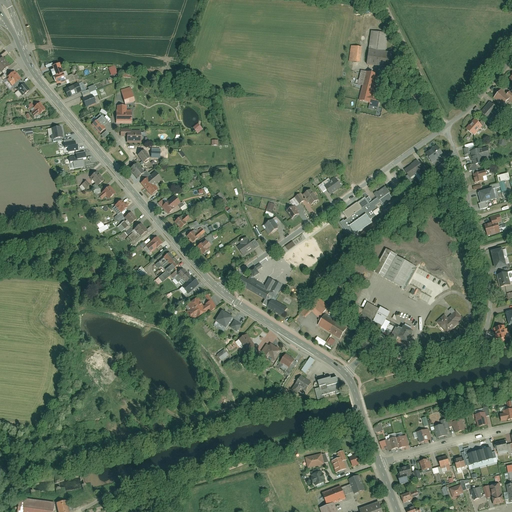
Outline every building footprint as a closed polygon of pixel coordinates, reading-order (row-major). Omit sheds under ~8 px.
[(372,32),(368,65),(394,68),(396,53),(386,52),(388,34),(372,32)] [(350,46),(348,62),(359,63),(361,47),(350,46)] [(9,65),(2,58),(0,59),(0,70),(1,72),(9,65)] [(113,65),(106,68),(109,76),(116,73),(113,65)] [(21,79),(14,71),(7,77),(5,74),(0,77),(0,84),(6,79),(12,86),(21,79)] [(63,71),(53,75),(56,83),(66,80),(63,71)] [(364,71),(358,100),(369,103),(368,105),(378,107),(380,96),(375,95),(379,74),(364,71)] [(78,83),(63,90),(67,98),(82,92),(78,83)] [(29,90),(24,84),(17,90),(22,96),(29,90)] [(135,101),(131,90),(122,93),(125,104),(135,101)] [(500,90),(494,98),(503,106),(508,100),(511,103),(511,92),(510,91),(506,95),(500,90)] [(95,103),(92,96),(82,100),(85,107),(95,103)] [(46,110),(40,102),(33,108),(34,110),(30,113),(34,117),(38,114),(39,115),(46,110)] [(489,102),(480,113),(489,120),(498,110),(489,102)] [(116,113),(116,124),(131,123),(131,110),(126,110),(126,106),(117,106),(117,113),(116,113)] [(97,121),(91,125),(99,134),(105,129),(103,126),(108,122),(102,116),(101,117),(100,115),(95,118),(97,121)] [(474,120),(465,129),(474,136),(482,127),(474,120)] [(203,130),(198,123),(193,128),(197,134),(203,130)] [(61,138),(60,127),(50,129),(52,140),(61,138)] [(126,144),(141,144),(140,131),(133,131),(129,131),(129,129),(120,129),(120,137),(126,137),(126,144)] [(77,150),(76,141),(64,143),(65,149),(63,149),(64,153),(77,150)] [(436,146),(425,153),(432,163),(443,155),(436,146)] [(470,151),(474,165),(485,162),(484,158),(489,157),(487,147),(470,151)] [(138,155),(143,163),(150,158),(144,150),(138,155)] [(85,159),(84,153),(75,154),(76,156),(68,158),(69,163),(72,163),(73,169),(84,168),(82,160),(85,159)] [(417,161),(404,170),(409,178),(416,173),(422,181),(428,177),(417,161)] [(129,170),(150,196),(158,190),(154,186),(161,180),(154,172),(150,176),(146,171),(144,172),(137,163),(129,170)] [(485,171),(473,175),(475,184),(483,182),(482,177),(486,176),(485,171)] [(97,187),(104,181),(97,172),(90,178),(97,187)] [(496,175),(497,182),(508,180),(507,174),(496,175)] [(341,187),(334,178),(323,186),(330,195),(341,187)] [(90,185),(86,181),(81,185),(85,189),(90,185)] [(353,216),(347,220),(356,233),(372,222),(369,219),(379,212),(375,206),(379,203),(383,208),(388,204),(387,203),(393,199),(384,186),(372,194),(376,199),(369,203),(365,198),(357,203),(359,207),(351,212),(353,216)] [(108,200),(116,194),(109,187),(98,196),(101,200),(105,196),(108,200)] [(495,199),(492,189),(478,192),(482,203),(495,199)] [(318,200),(310,190),(303,194),(311,205),(318,200)] [(219,192),(215,196),(219,201),(224,197),(219,192)] [(304,200),(300,194),(295,197),(299,204),(304,200)] [(164,199),(158,204),(167,215),(180,203),(174,196),(166,201),(164,199)] [(121,201),(114,206),(120,213),(127,208),(121,201)] [(270,213),(274,205),(268,202),(264,214),(272,217),(273,214),(270,213)] [(294,207),(287,211),(292,219),(299,215),(294,207)] [(125,229),(137,219),(131,212),(124,218),(126,220),(121,224),(125,229)] [(180,217),(173,222),(179,230),(187,224),(185,222),(189,219),(186,215),(182,218),(180,217)] [(492,223),(485,225),(487,235),(500,232),(498,223),(502,222),(500,215),(491,217),(492,223)] [(275,216),(263,226),(270,234),(278,228),(275,225),(280,221),(275,216)] [(139,237),(147,231),(141,224),(133,230),(139,237)] [(98,233),(108,229),(106,225),(97,229),(98,233)] [(257,226),(252,229),(256,237),(261,235),(257,226)] [(186,237),(191,244),(204,233),(201,228),(196,232),(194,230),(186,237)] [(162,244),(157,237),(145,246),(150,253),(162,244)] [(247,238),(235,246),(243,257),(259,246),(255,240),(250,243),(247,238)] [(211,246),(205,240),(196,248),(201,254),(211,246)] [(491,251),(493,260),(504,257),(502,248),(491,251)] [(384,250),(372,273),(401,288),(400,289),(404,291),(417,268),(395,257),(395,256),(384,250)] [(168,274),(179,264),(169,253),(158,263),(168,274)] [(493,260),(495,269),(506,266),(504,257),(493,260)] [(265,310),(282,319),(289,308),(274,300),(282,286),(269,279),(265,285),(253,279),(259,275),(257,271),(262,267),(260,265),(250,272),(251,275),(250,277),(248,281),(242,277),(237,285),(264,300),(261,305),(266,308),(265,310)] [(146,275),(140,267),(137,269),(136,267),(133,269),(141,279),(146,275)] [(188,294),(198,284),(183,268),(176,275),(185,283),(181,287),(188,294)] [(507,272),(497,275),(500,287),(510,285),(507,272)] [(216,307),(208,294),(204,296),(208,302),(203,305),(198,297),(186,305),(190,309),(186,312),(192,321),(209,309),(210,311),(216,307)] [(321,315),(329,308),(320,299),(313,307),(321,315)] [(406,342),(412,331),(403,327),(402,329),(399,328),(398,329),(389,325),(391,323),(386,321),(390,313),(380,307),(379,309),(367,303),(357,321),(396,341),(398,338),(406,342)] [(226,328),(232,317),(221,311),(215,322),(226,328)] [(463,318),(456,311),(448,318),(444,314),(435,322),(447,335),(459,324),(458,323),(463,318)] [(346,326),(325,314),(318,326),(339,338),(346,326)] [(236,332),(241,325),(234,321),(230,327),(236,332)] [(502,327),(493,329),(496,340),(506,337),(502,327)] [(257,349),(247,334),(237,341),(247,355),(257,349)] [(329,338),(326,343),(332,346),(335,341),(329,338)] [(273,365),(282,351),(270,344),(269,346),(267,344),(259,356),(273,365)] [(221,360),(228,356),(224,350),(217,355),(221,360)] [(289,368),(295,360),(286,354),(280,363),(289,368)] [(305,374),(314,360),(309,357),(300,371),(305,374)] [(311,383),(300,376),(291,390),(297,394),(301,389),(305,392),(311,383)] [(314,390),(318,400),(323,399),(322,396),(335,392),(336,395),(342,393),(337,377),(331,379),(330,378),(317,382),(319,388),(314,390)] [(511,420),(511,409),(502,411),(503,414),(499,415),(501,422),(511,420)] [(485,413),(474,415),(477,428),(488,425),(485,413)] [(432,428),(436,439),(447,436),(445,429),(449,428),(447,419),(439,421),(440,425),(432,428)] [(455,434),(465,431),(462,419),(451,422),(455,434)] [(375,433),(383,430),(380,424),(373,426),(375,433)] [(431,440),(428,429),(416,433),(419,443),(431,440)] [(409,446),(406,436),(396,438),(396,437),(380,442),(383,451),(386,450),(387,451),(398,448),(399,449),(409,446)] [(506,441),(495,443),(497,453),(508,450),(506,441)] [(338,459),(331,462),(335,474),(346,470),(343,462),(347,460),(343,451),(337,454),(338,459)] [(483,452),(474,455),(476,464),(481,463),(481,462),(486,461),(483,452)] [(362,453),(349,458),(352,467),(366,462),(362,453)] [(305,458),(308,469),(324,465),(321,454),(305,458)] [(447,456),(438,459),(441,469),(450,466),(447,456)] [(463,458),(454,461),(457,470),(465,467),(463,458)] [(427,460),(419,462),(422,471),(432,468),(430,461),(427,462),(427,460)] [(412,476),(409,466),(398,469),(400,475),(397,476),(400,484),(408,482),(407,477),(412,476)] [(325,482),(321,472),(311,475),(315,486),(325,482)] [(353,493),(354,494),(364,490),(359,476),(348,479),(351,485),(341,489),(344,496),(353,493)] [(500,484),(489,486),(493,506),(504,503),(500,484)] [(460,485),(449,489),(452,498),(463,494),(460,485)] [(319,509),(320,511),(337,511),(334,504),(345,500),(344,496),(341,489),(340,487),(322,493),(327,506),(319,509)] [(480,488),(470,491),(474,500),(482,497),(480,494),(482,494),(480,488)] [(410,492),(401,496),(403,503),(412,500),(411,498),(418,495),(416,491),(410,493),(410,492)] [(52,511),(54,503),(19,499),(17,511),(52,511)] [(66,511),(65,502),(54,504),(56,511),(66,511)] [(382,511),(378,502),(359,510),(360,511),(382,511)]
